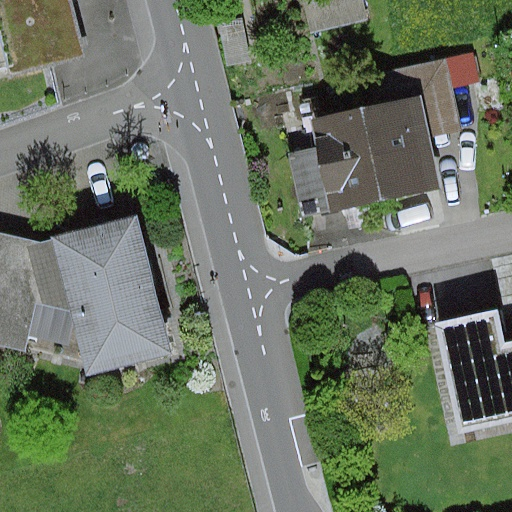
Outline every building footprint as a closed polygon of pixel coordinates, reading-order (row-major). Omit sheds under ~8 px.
[(94,26),(86,0),(0,0),(0,6),(6,26),(27,78),(103,55),(94,26)] [(317,0),(319,23),(372,19),(370,0),(317,0)] [(419,98),(312,121),(334,223),(441,200),(419,98)] [(200,360),(155,213),(66,242),(0,230),(0,357),(103,389),(200,360)] [(511,324),(439,342),(464,446),(511,434),(511,324)]
